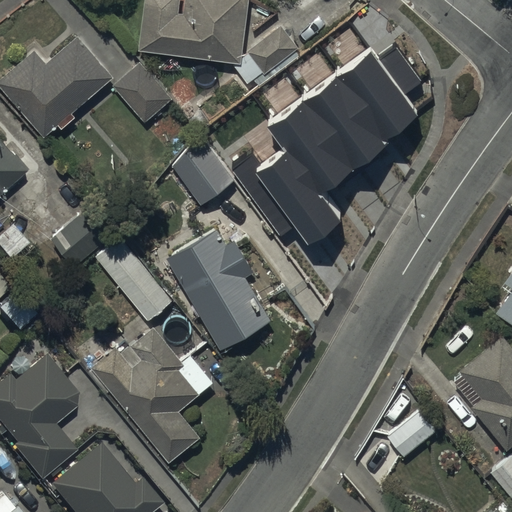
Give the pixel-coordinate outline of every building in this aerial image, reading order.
[(142,0),(137,41),(238,54),(244,0),(183,0),(183,4),(177,4),(177,0),(142,0)] [(239,57),(237,57),(233,60),(247,80),(297,44),(281,21),(247,45),(249,48),(240,54),(239,57)] [(35,39),(0,67),(0,74),(43,127),(57,116),(60,120),(74,108),(70,104),(112,69),(78,27),(46,53),(35,39)] [(140,55),(113,78),(145,115),(172,93),(140,55)] [(392,83),(338,66),(324,111),(280,153),(320,194),(373,142),(392,83)] [(199,125),(166,148),(200,196),(233,173),(199,125)] [(0,180),(22,161),(0,136),(0,180)] [(322,222),(298,189),(264,214),(288,246),(322,222)] [(114,223),(91,193),(49,227),(73,256),(114,223)] [(31,239),(8,215),(0,222),(0,246),(2,245),(12,256),(31,239)] [(217,219),(167,248),(220,338),(270,309),(244,265),(250,261),(231,230),(226,234),(217,219)] [(172,293),(119,229),(95,248),(148,312),(172,293)] [(511,321),(511,256),(501,273),(510,280),(496,300),(511,311),(511,319),(511,321)] [(0,267),(0,285),(8,279),(0,267)] [(14,282),(0,293),(0,302),(16,322),(34,306),(14,282)] [(115,336),(90,357),(168,452),(199,427),(178,401),(212,373),(189,345),(181,351),(153,317),(121,343),(115,336)] [(511,338),(501,325),(458,360),(461,365),(453,372),(506,438),(511,432),(511,338)] [(7,366),(0,371),(0,414),(14,432),(11,435),(38,469),(74,441),(53,415),(74,399),(75,385),(44,347),(12,372),(7,366)] [(436,425),(419,403),(388,428),(405,449),(436,425)] [(131,475),(99,434),(49,474),(77,508),(73,511),(72,511),(150,511),(144,504),(160,492),(140,468),(131,475)] [(511,446),(490,464),(511,491),(511,446)] [(0,511),(25,511),(1,484),(0,484),(0,511)] [(507,511),(496,497),(476,511),(507,511)]
